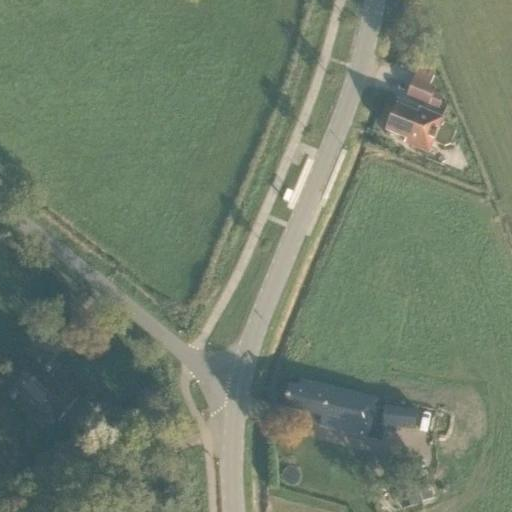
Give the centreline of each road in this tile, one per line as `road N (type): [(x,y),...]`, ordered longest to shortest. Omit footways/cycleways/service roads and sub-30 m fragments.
road 1 (secondary): [(238,380),(344,110),(373,0)]
road 2 (tertiary): [(238,380),(190,356),(0,207)]
road 3 (secondary): [(233,511),(229,431),(238,380)]
